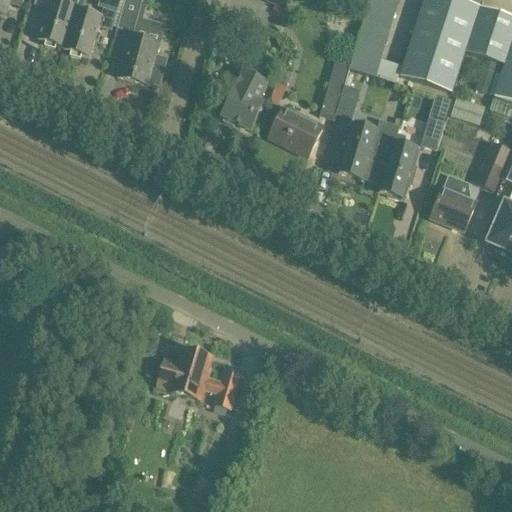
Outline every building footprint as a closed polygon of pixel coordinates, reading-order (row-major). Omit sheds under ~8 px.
[(22,9),(24,0),(0,0),(0,19),(6,21),(10,6),(22,9)] [(54,51),(56,48),(63,50),(63,52),(65,53),(77,11),(80,1),(75,0),(37,0),(36,8),(46,11),(37,42),(46,45),(45,48),(54,51)] [(77,11),(65,53),(71,55),(70,58),(80,61),(81,57),(90,60),(99,29),(112,33),(113,28),(118,29),(125,1),(122,0),(100,0),(98,9),(104,11),(102,19),(77,11)] [(141,4),(142,0),(129,0),(130,1),(127,0),(125,0),(125,1),(118,29),(118,30),(134,34),(142,4),(141,4)] [(444,0),(424,0),(399,80),(452,98),(465,56),(479,11),(444,0)] [(480,12),(465,56),(466,57),(484,62),(505,69),(511,47),(511,22),(480,12)] [(224,49),(236,22),(223,16),(221,20),(223,21),(213,44),(224,49)] [(148,88),(149,86),(156,60),(160,45),(128,37),(121,65),(117,80),(148,88)] [(511,47),(505,69),(495,100),(511,105),(511,47)] [(159,88),(166,65),(166,63),(156,60),(149,86),(159,88)] [(484,62),(474,93),(495,100),(505,69),(484,62)] [(320,120),(334,124),(336,117),(344,93),(344,90),(350,70),(336,66),(330,89),(329,89),(320,120)] [(235,93),(222,119),(251,133),(263,107),(251,101),(255,92),(257,93),(261,84),(259,83),(261,79),(246,72),(236,93),(235,93)] [(270,105),(277,108),(286,89),(276,86),(270,105)] [(344,93),(336,117),(351,121),(359,94),(344,90),(344,93)] [(430,122),(422,149),(437,153),(445,127),(452,105),(436,100),(430,122)] [(308,161),(324,129),(285,110),(268,141),(308,161)] [(362,181),(364,181),(381,187),(396,138),(397,138),(399,131),(379,125),(376,135),(362,181)] [(363,184),(364,181),(362,181),(376,135),(352,128),(345,151),(343,150),(338,166),(341,167),(338,176),(351,180),(352,177),(358,179),(357,182),(363,184)] [(401,139),(397,138),(396,138),(381,187),(378,195),(388,198),(387,200),(399,203),(400,201),(403,203),(408,187),(410,187),(415,171),(413,170),(418,154),(402,150),(401,139)] [(511,154),(491,146),(475,188),(494,196),(511,154)] [(511,161),(503,183),(511,186),(511,161)] [(443,193),(431,221),(464,235),(476,207),(457,199),(463,185),(449,179),(443,193)] [(494,249),(493,250),(495,253),(498,255),(502,258),(511,235),(511,208),(498,202),(486,230),(493,233),(488,246),(494,249)] [(511,235),(502,258),(505,259),(509,261),(511,261),(511,235)] [(206,374),(210,361),(185,354),(181,368),(166,364),(159,391),(202,403),(205,393),(219,397),(216,408),(231,413),(241,380),(225,375),(222,386),(208,382),(210,375),(206,374)] [(99,487),(92,511),(105,511),(111,490),(99,487)] [(218,511),(224,494),(209,489),(201,511),(218,511)]
